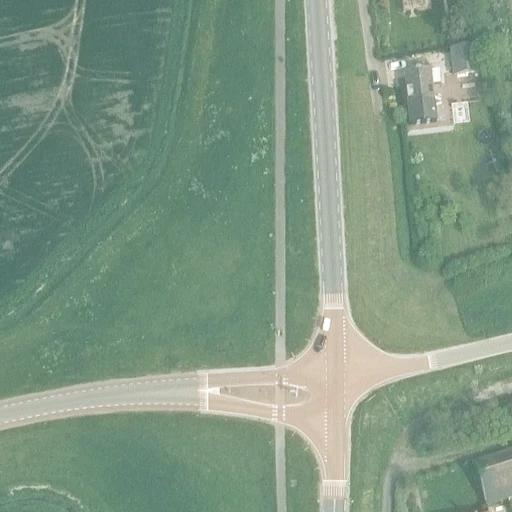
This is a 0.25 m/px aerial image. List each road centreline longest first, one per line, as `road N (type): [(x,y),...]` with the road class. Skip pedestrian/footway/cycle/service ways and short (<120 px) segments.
road 1 (tertiary): [(335,370),(315,0)]
road 2 (secondary): [(0,413),(104,394),(191,390)]
road 3 (unclassified): [(335,370),(438,362),(511,342)]
road 4 (secondary): [(191,390),(220,404),(334,413)]
road 5 (secondary): [(335,370),(220,379),(191,390)]
